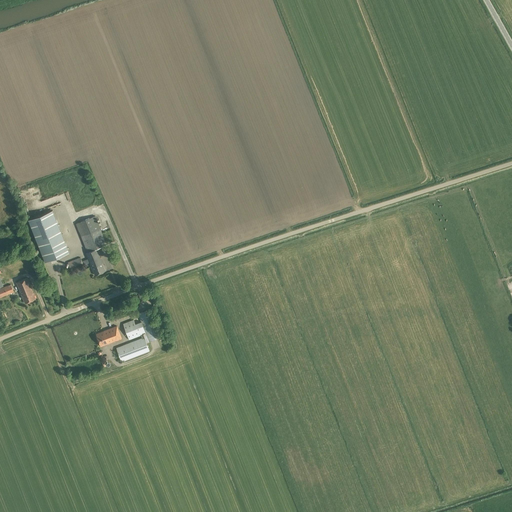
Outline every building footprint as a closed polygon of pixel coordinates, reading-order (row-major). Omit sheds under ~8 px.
[(28,220),(45,262),(69,252),(53,210),(28,220)] [(76,223),(88,252),(97,249),(107,245),(95,216),(76,223)] [(97,249),(88,252),(86,253),(95,275),(106,271),(97,249)] [(68,262),(71,270),(83,265),(80,257),(68,262)] [(27,278),(17,282),(25,303),(36,299),(27,278)] [(0,297),(14,292),(11,284),(0,288),(0,297)] [(141,322),(135,324),(140,336),(141,335),(146,333),(149,342),(161,337),(150,309),(138,313),(141,322)] [(134,320),(123,324),(129,340),(140,336),(135,324),(134,320)] [(117,326),(96,334),(101,346),(122,338),(117,326)] [(130,343),(116,348),(122,362),(149,351),(146,343),(149,342),(146,333),(141,335),(142,338),(130,343)]
